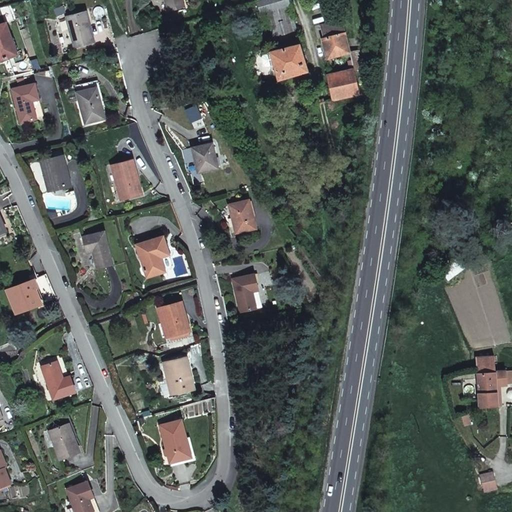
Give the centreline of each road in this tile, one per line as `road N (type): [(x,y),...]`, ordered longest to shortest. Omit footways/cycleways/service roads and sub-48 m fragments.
road 1 (residential): [(0,152),(144,483),(167,501),(202,502),(227,466),(221,371),(205,279),(146,128),(135,63)]
road 2 (trunk): [(400,0),(378,218),(329,511)]
road 3 (trunk): [(350,511),(419,0)]
